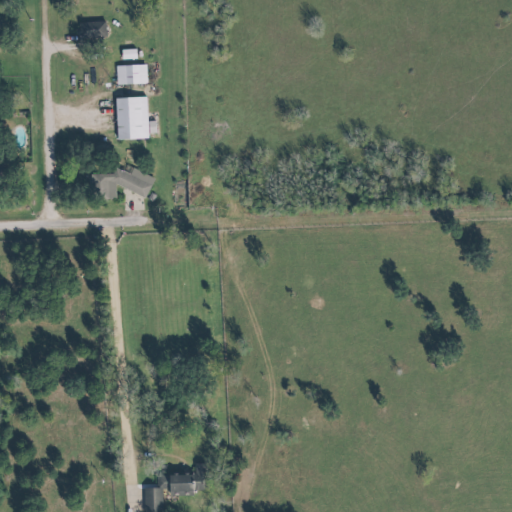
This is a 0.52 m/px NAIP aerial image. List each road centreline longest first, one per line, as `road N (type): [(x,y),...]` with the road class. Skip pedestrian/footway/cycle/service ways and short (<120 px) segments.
road 1 (residential): [(125,511),(97,222)]
road 2 (residential): [(38,223),(33,0)]
road 3 (residential): [(0,224),(137,221)]
road 4 (track): [(443,511),(511,412)]
